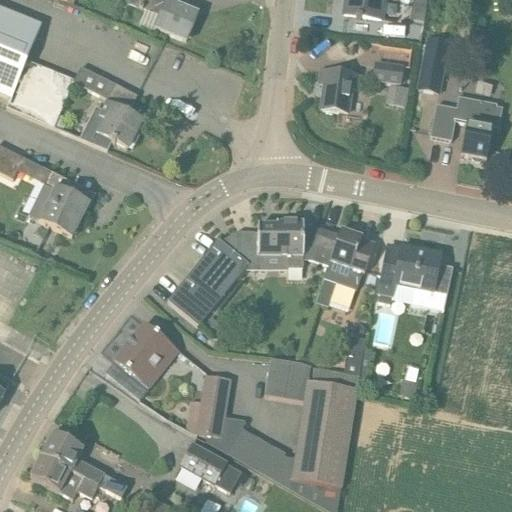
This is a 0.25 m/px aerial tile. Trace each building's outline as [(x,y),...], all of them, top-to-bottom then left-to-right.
[(185,44),(196,17),(153,0),(133,0),(130,8),(158,17),(153,31),(185,44)] [(386,0),(345,0),(343,17),(383,22),(386,0)] [(423,24),(426,0),(413,0),(410,23),(423,24)] [(41,28),(0,11),(0,97),(9,101),(5,111),(53,131),(71,87),(25,68),(41,28)] [(415,92),(437,96),(447,46),(425,42),(415,92)] [(399,89),(401,70),(373,66),(370,85),(399,89)] [(81,70),(75,85),(109,102),(117,88),(81,70)] [(358,93),(360,78),(358,78),(320,74),(318,86),(324,87),(321,112),(350,116),(353,93),(358,93)] [(486,97),(488,88),(463,84),(462,92),(459,92),(452,124),(466,126),(460,158),(486,163),(486,162),(492,132),(493,133),(493,130),(492,130),(494,121),(483,118),(487,97),(486,97)] [(143,120),(109,102),(103,113),(98,110),(81,142),(107,154),(111,144),(127,152),(143,120)] [(0,149),(0,176),(12,183),(17,174),(24,161),(0,149)] [(96,197),(50,174),(43,187),(53,192),(38,221),(72,239),(90,208),(91,209),(96,197)] [(263,251),(263,259),(286,259),(286,271),(303,272),(303,264),(303,259),(303,229),(303,226),(276,226),(276,228),(257,228),(257,239),(258,250),(263,251)] [(303,259),(303,264),(311,264),(328,270),(333,255),(314,249),(319,233),(303,229),(303,259)] [(333,255),(338,239),(319,232),(319,233),(314,249),(333,255)] [(340,234),(338,239),(333,255),(328,270),(322,287),(316,307),(328,310),(336,286),(356,293),(362,277),(364,277),(375,246),(340,234)] [(258,250),(257,239),(237,238),(223,247),(218,242),(167,304),(198,330),(249,268),(257,268),(258,268),(258,259),(263,259),(263,251),(258,250)] [(432,297),(433,294),(448,297),(453,271),(439,268),(441,259),(401,250),(398,260),(386,257),(377,298),(378,298),(377,301),(390,304),(391,301),(392,301),(395,290),(432,297)] [(0,329),(4,332),(26,284),(0,272),(0,329)] [(168,367),(178,354),(144,327),(114,364),(140,386),(160,361),(168,367)] [(361,352),(362,343),(347,341),(341,377),(357,379),(361,352)] [(357,379),(357,380),(356,385),(364,386),(369,354),(361,352),(357,379)] [(322,511),(338,511),(357,389),(308,381),(310,369),(269,363),(264,400),(301,406),(293,459),(284,458),(285,455),(243,431),(246,427),(224,424),(231,381),(203,377),(194,435),(204,436),(203,444),(322,511)] [(122,504),(128,491),(104,479),(105,478),(78,464),(84,453),(54,438),(55,437),(53,436),(39,460),(96,490),(122,504)] [(229,496),(240,474),(192,449),(180,471),(229,496)] [(89,504),(96,490),(39,460),(40,461),(30,481),(72,504),(76,497),(89,504)] [(140,511),(165,511),(167,510),(139,495),(132,508),(140,511)]
